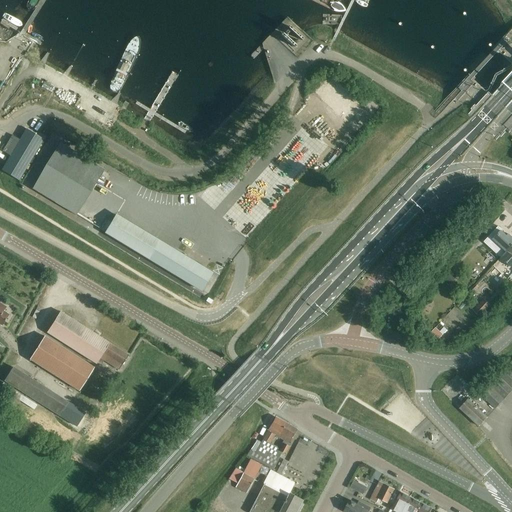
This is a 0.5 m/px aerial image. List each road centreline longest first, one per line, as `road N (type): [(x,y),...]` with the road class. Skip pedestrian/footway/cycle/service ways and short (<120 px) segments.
road 1 (residential): [(339,53),(312,55),(211,168),(184,174),(152,170),(49,112),(0,125)]
road 2 (residential): [(296,415),(0,236)]
road 3 (tertiary): [(146,511),(289,353),(323,340),(351,344)]
road 4 (residential): [(231,303),(200,317),(0,211)]
road 5 (residential): [(511,505),(317,411),(296,415)]
road 6 (primary): [(122,511),(270,349)]
road 7 (primary): [(403,195),(302,301),(270,349)]
road 8 (primary): [(270,349),(387,229)]
road 9 (tertiary): [(511,497),(431,411),(427,362)]
road 10 (primary): [(387,229),(465,179),(511,182)]
road 11 (residential): [(464,511),(355,450)]
